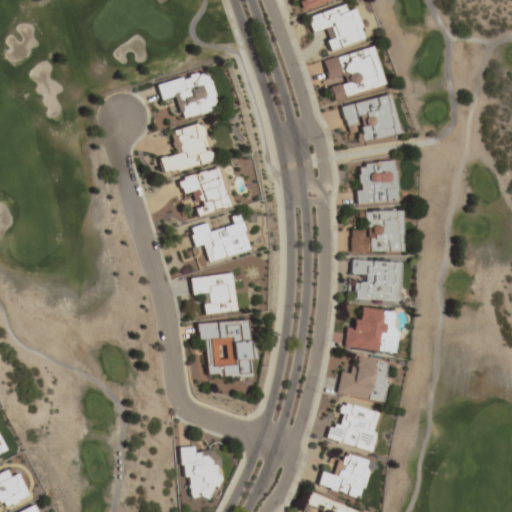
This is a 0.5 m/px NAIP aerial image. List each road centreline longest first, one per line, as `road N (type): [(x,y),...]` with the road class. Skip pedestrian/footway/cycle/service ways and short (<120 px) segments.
road 1 (tertiary): [(247,511),(279,444),(312,297),(304,164),(248,0)]
road 2 (tertiary): [(230,0),(287,168),(292,260),(284,337),(259,436),(225,511)]
road 3 (residential): [(120,117),(118,155),(161,294),(178,396),(190,415),(293,449)]
